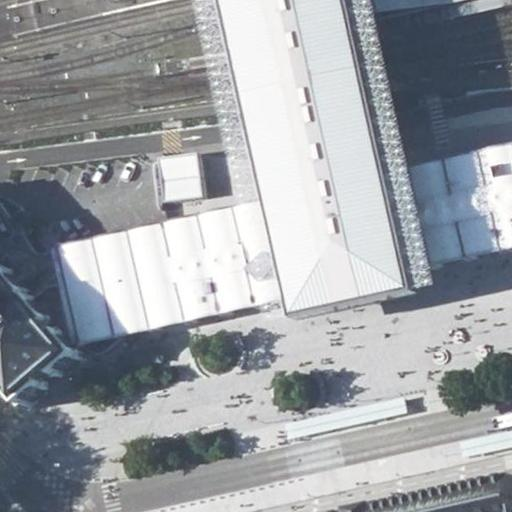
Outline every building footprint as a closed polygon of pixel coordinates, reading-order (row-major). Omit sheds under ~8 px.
[(250,0),(258,33),(259,35),(281,130),(293,180),(298,201),(300,209),(302,217),(304,225),(305,231),(305,232),(314,269),(319,293),(319,296),(326,324),(363,316),(442,298),(435,267),(430,244),(427,232),(424,221),(422,209),(417,191),(414,174),(410,160),(397,103),(391,76),(380,28),(377,14),(374,3),(373,0),(250,0)] [(0,249),(89,355),(100,346),(105,350),(109,352),(113,353),(116,353),(120,352),(125,348),(144,333),(154,331),(204,319),(256,307),(319,293),(354,285),(399,275),(435,267),(468,260),(473,258),(491,255),(511,249),(511,151),(459,164),(440,169),(414,174),(378,183),(335,192),(298,201),(252,211),(183,227),(78,251),(67,253),(43,258),(25,233),(35,224),(36,221),(35,219),(35,217),(33,215),(32,214),(28,213),(26,213),(17,221),(9,208),(7,206),(5,205),(1,204),(0,203),(0,249)] [(172,201),(210,197),(205,153),(167,157),(172,201)] [(89,355),(0,249),(0,374),(2,377),(6,374),(12,381),(8,384),(12,389),(14,387),(29,405),(27,406),(31,411),(36,407),(35,406),(52,391),(54,392),(59,388),(55,384),(62,377),(66,382),(71,377),(70,376),(87,361),(89,362),(93,359),(89,355)] [(421,401),(305,424),(306,430),(307,436),(330,432),(424,413),(423,407),(421,401)] [(511,434),(440,450),(442,456),(443,462),(511,447),(511,434)] [(511,511),(511,484),(511,485),(506,486),(503,489),(398,511),(511,511)]
